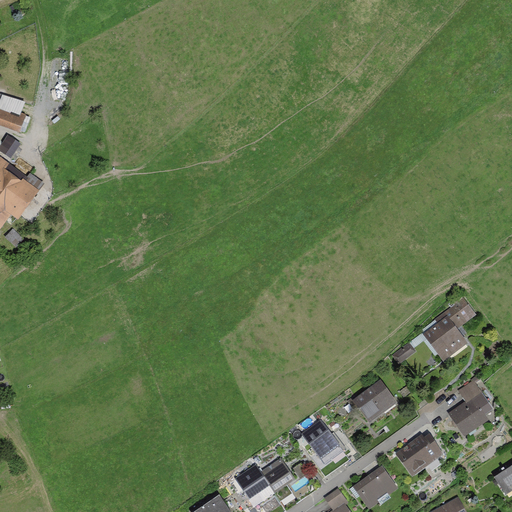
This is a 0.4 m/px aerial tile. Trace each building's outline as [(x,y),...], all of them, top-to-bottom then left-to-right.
[(0,124),(19,131),(25,116),(0,106),(0,124)] [(9,136),(0,148),(0,149),(6,154),(15,141),(9,136)] [(0,216),(4,210),(10,215),(13,211),(19,215),(41,185),(29,176),(27,179),(8,165),(4,171),(0,167),(0,216)] [(13,231),(7,237),(16,246),(22,239),(13,231)] [(449,305),(451,308),(462,299),(459,294),(449,305)] [(444,360),(466,343),(455,329),(474,314),(464,300),(437,320),(439,324),(425,335),(444,360)] [(409,344),(393,355),(399,363),(415,351),(409,344)] [(436,354),(427,361),(433,369),(442,362),(436,354)] [(482,414),(491,408),(473,382),(460,391),(468,403),(451,415),(462,431),(474,424),(476,426),(486,419),(482,414)] [(370,421),(394,403),(380,383),(355,401),(370,421)] [(419,386),(405,395),(414,408),(428,398),(419,386)] [(320,458),(338,445),(328,430),(309,444),(320,458)] [(412,471),(440,450),(432,439),(425,444),(422,439),(400,455),(412,471)] [(358,451),(341,464),(346,470),(362,457),(358,451)] [(261,473),(269,485),(274,492),(276,494),(285,488),(283,486),(293,478),(280,459),(261,473)] [(511,485),(511,461),(493,474),(501,487),(510,482),(511,485)] [(249,498),(269,485),(261,473),(255,466),(236,479),(249,498)] [(387,493),(395,488),(383,472),(372,480),(370,477),(357,486),(370,503),(377,498),(381,505),(391,498),(387,493)] [(347,511),(343,505),(347,502),(338,490),(326,499),(334,510),(331,511),(347,511)] [(191,511),(229,511),(217,493),(191,511)] [(464,511),(458,500),(435,511),(464,511)]
